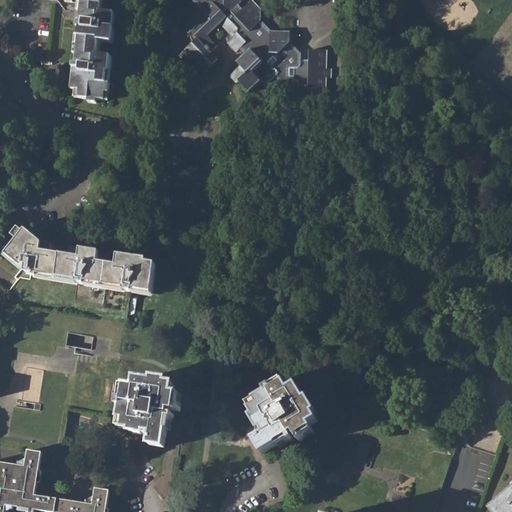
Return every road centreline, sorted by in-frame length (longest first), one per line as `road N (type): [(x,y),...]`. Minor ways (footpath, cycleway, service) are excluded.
road 1 (residential): [(94,133),(177,137),(192,127),(205,86),(230,78)]
road 2 (residential): [(94,133),(86,188),(0,231)]
road 3 (residential): [(153,511),(117,446),(70,420)]
road 4 (residential): [(0,60),(42,111),(94,133)]
